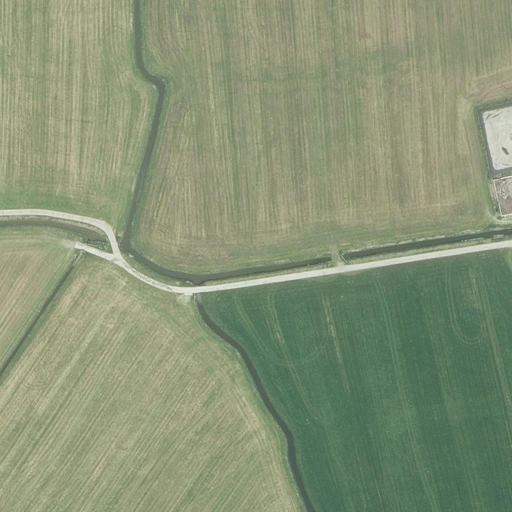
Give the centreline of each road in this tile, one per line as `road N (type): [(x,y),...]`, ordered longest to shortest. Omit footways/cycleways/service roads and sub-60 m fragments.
road 1 (track): [(189,290),(511,243)]
road 2 (track): [(290,511),(267,424),(190,311),(189,290)]
road 3 (track): [(75,245),(121,261),(105,227),(0,213)]
